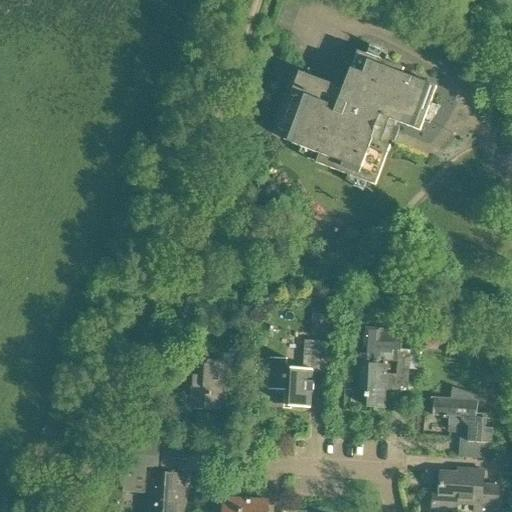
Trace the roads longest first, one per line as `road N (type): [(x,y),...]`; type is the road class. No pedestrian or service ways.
road 1 (track): [(73,511),(260,0)]
road 2 (residential): [(391,511),(381,472),(217,462)]
